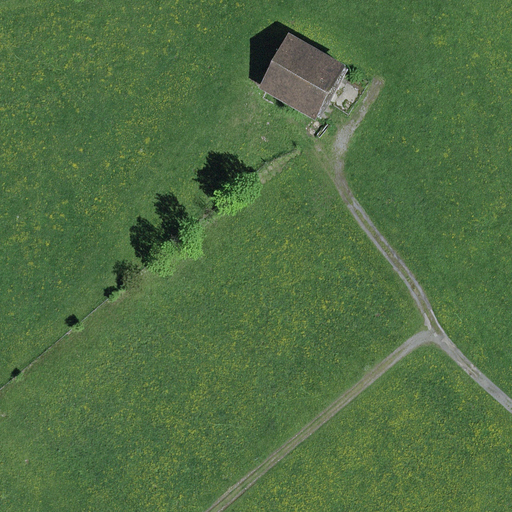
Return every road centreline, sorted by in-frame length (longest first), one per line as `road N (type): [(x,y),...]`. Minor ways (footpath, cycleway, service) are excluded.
road 1 (track): [(511,407),(440,340),(339,178),(345,137),(378,86)]
road 2 (track): [(440,340),(412,345),(214,511)]
